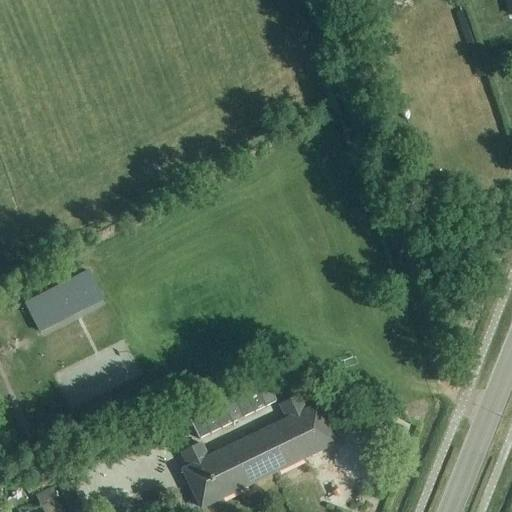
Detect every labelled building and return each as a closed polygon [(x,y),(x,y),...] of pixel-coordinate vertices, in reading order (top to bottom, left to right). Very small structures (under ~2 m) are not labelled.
[(93,327),(78,298),(35,321),(51,350),(93,327)] [(201,510),(334,445),(315,408),(306,412),(299,398),(279,407),(286,422),(208,460),(201,445),(181,455),(188,470),(182,472),(201,510)] [(396,426),(389,446),(401,450),(408,431),(396,426)] [(69,511),(83,511),(61,466),(50,472),(69,511)] [(35,497),(40,508),(41,511),(61,511),(51,490),(35,497)]
